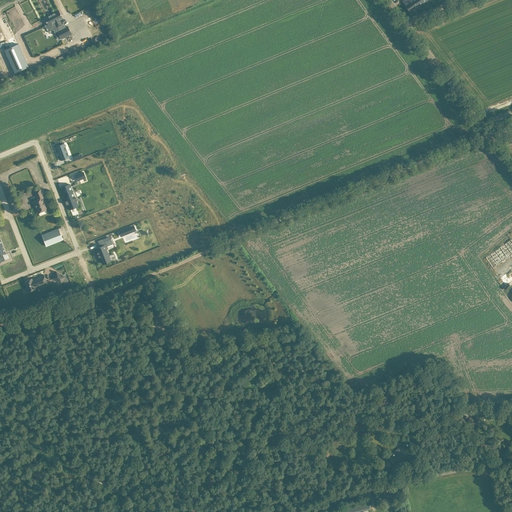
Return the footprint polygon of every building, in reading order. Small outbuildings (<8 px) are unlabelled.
[(153,0),(136,0),(143,13),(157,6),(153,0)] [(410,0),(411,0),(405,5),(410,12),(427,0),(410,0)] [(95,18),(100,16),(96,6),(91,8),(95,18)] [(48,26),(55,22),(59,31),(66,27),(64,24),(62,25),(59,20),(63,18),(59,11),(44,18),(48,26)] [(59,31),(57,32),(61,39),(62,39),(63,40),(65,39),(64,37),(72,33),(68,26),(66,27),(59,31)] [(29,67),(18,44),(5,50),(15,73),(29,67)] [(64,143),(56,146),(61,161),(69,157),(64,143)] [(83,172),(75,175),(77,181),(85,178),(83,172)] [(70,184),(61,188),(66,201),(65,201),(66,205),(67,204),(69,209),(78,206),(76,201),(77,201),(76,197),(75,197),(70,184)] [(106,206),(117,202),(111,186),(105,189),(109,199),(104,201),(106,206)] [(36,208),(38,213),(47,210),(42,198),(43,197),(40,189),(35,191),(37,198),(38,197),(39,199),(32,201),(35,208),(36,208)] [(150,246),(143,223),(136,225),(143,248),(150,246)] [(132,226),(123,230),(125,235),(134,231),(132,226)] [(63,240),(58,229),(42,235),(46,246),(63,240)] [(486,257),(488,260),(485,262),(489,269),(493,267),(494,269),(511,255),(511,240),(511,239),(486,257)] [(126,254),(135,250),(132,244),(124,248),(126,254)] [(104,245),(96,248),(98,252),(97,253),(98,252),(98,254),(97,254),(98,254),(99,254),(99,255),(98,255),(98,256),(99,255),(100,256),(99,257),(100,257),(103,264),(110,261),(110,260),(116,258),(114,253),(108,256),(104,245)] [(511,269),(500,278),(506,285),(511,280),(511,269)] [(56,271),(52,278),(61,284),(62,283),(65,285),(68,279),(65,277),(56,271)] [(32,278),(24,281),(28,292),(36,289),(36,288),(47,283),(44,275),(32,279),(32,278)] [(464,421),(464,422),(467,423),(475,426),(477,422),(477,421),(481,414),(475,411),(473,416),(474,416),(473,419),(469,417),(466,416),(466,418),(464,421)] [(393,455),(392,456),(396,462),(407,454),(403,448),(400,450),(394,454),(393,454),(393,455)] [(343,509),(344,511),(358,511),(370,509),(369,503),(343,509)]
